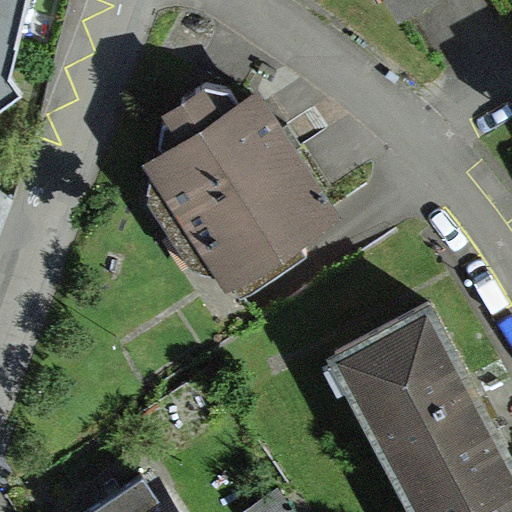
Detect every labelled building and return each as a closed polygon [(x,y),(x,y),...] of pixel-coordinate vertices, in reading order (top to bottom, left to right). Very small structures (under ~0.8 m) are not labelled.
[(0,0),(0,102),(23,86),(12,72),(27,0),(0,0)] [(180,123),(146,146),(230,271),(340,197),(258,76),(224,99),(204,69),(163,97),(180,123)] [(511,511),(511,446),(421,280),(330,330),(429,511),(511,511)] [(195,511),(157,452),(68,510),(69,511),(195,511)] [(295,511),(278,483),(247,501),(253,511),(295,511)]
